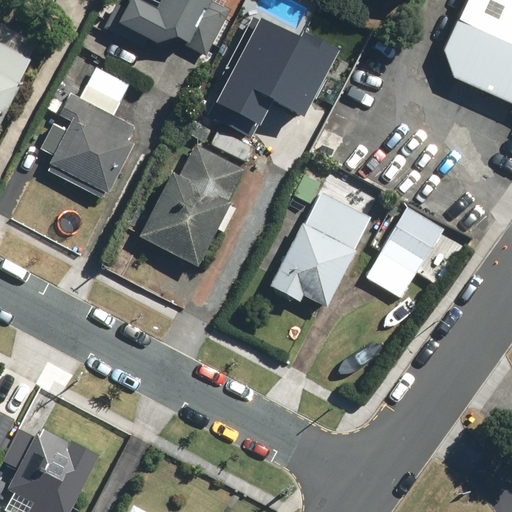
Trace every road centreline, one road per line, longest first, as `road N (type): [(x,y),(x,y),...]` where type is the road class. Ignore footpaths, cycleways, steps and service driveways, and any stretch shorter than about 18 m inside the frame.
road 1 (residential): [(364,484),(0,292)]
road 2 (residential): [(364,484),(511,282)]
